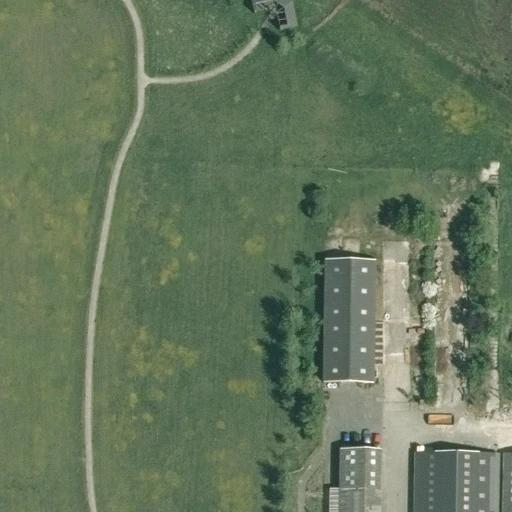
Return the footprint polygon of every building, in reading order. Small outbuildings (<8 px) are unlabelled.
[(326,261),(324,382),(374,383),(376,261),(326,261)] [(430,398),(430,384),(408,384),(408,397),(430,398)] [(339,511),(379,511),(380,490),(381,450),(341,449),(340,489),(339,511)] [(496,511),(498,455),(415,454),(414,511),(496,511)] [(511,511),(511,455),(505,455),(503,511),(511,511)]
